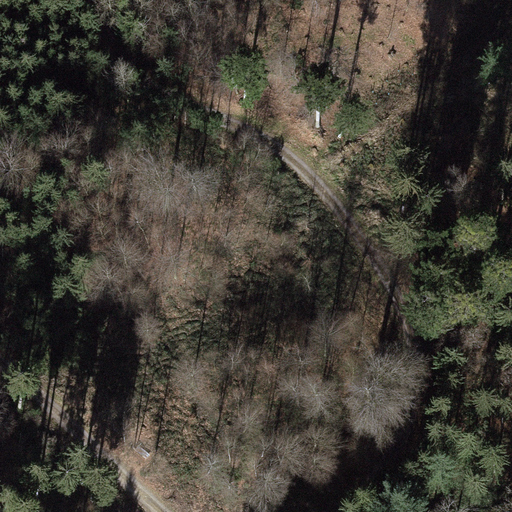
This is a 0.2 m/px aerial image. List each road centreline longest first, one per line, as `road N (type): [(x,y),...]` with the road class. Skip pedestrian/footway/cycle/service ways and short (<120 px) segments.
road 1 (track): [(340,511),(397,450),(414,416),(414,348),(388,280),(306,166),(130,70),(103,34),(99,0)]
road 2 (track): [(0,357),(157,511)]
